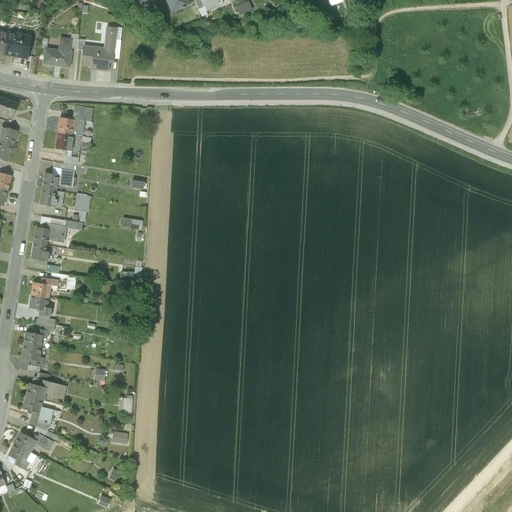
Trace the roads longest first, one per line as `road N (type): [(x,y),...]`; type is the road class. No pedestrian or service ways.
road 1 (secondary): [(44,88),(355,97),(511,158)]
road 2 (residential): [(0,385),(44,88)]
road 3 (track): [(369,76),(380,16),(502,4)]
